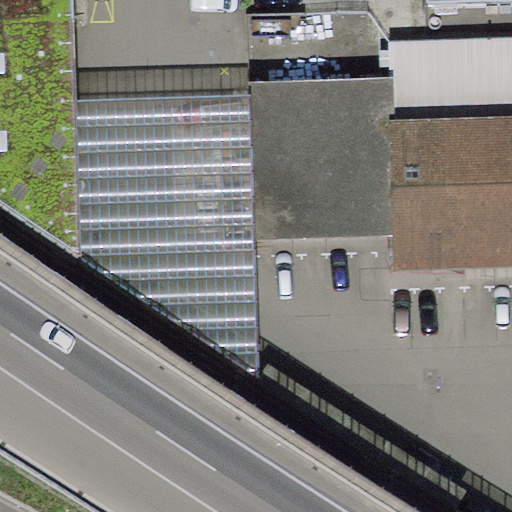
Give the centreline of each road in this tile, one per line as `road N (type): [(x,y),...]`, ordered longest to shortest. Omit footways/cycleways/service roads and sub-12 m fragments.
road 1 (motorway): [(259,511),(0,327)]
road 2 (motorway): [(216,511),(0,395)]
